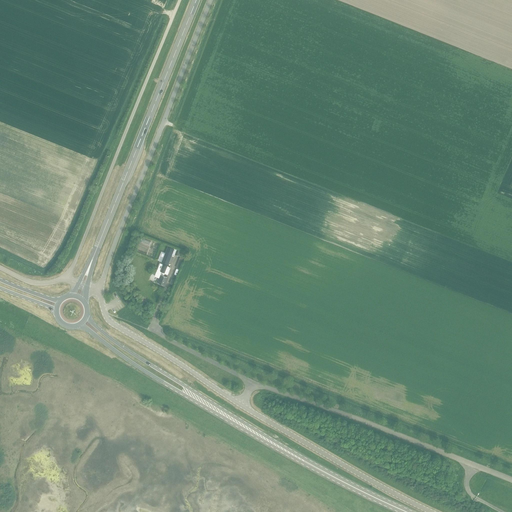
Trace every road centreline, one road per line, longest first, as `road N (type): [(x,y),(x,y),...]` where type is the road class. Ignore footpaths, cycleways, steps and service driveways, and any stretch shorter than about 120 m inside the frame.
road 1 (unclassified): [(101,290),(211,0)]
road 2 (unclassified): [(64,276),(179,0)]
road 3 (primary): [(93,257),(196,0)]
road 4 (unclassified): [(469,463),(252,383)]
road 5 (unclassified): [(430,511),(240,404)]
road 6 (primary): [(81,324),(135,365),(242,425)]
road 7 (primary): [(242,425),(86,317)]
road 8 (unclassified): [(240,404),(115,326),(101,290)]
road 9 (primary): [(405,511),(242,425)]
